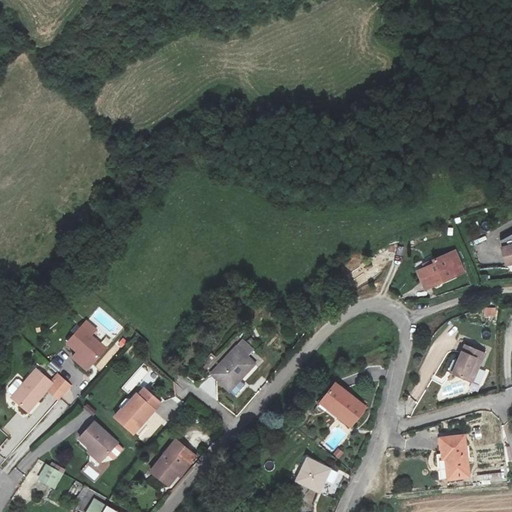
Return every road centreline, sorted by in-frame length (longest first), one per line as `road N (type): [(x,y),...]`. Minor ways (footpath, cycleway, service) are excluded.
road 1 (residential): [(401,318),(368,305),(338,319),(165,511)]
road 2 (residential): [(350,511),(380,447),(404,352),(401,318)]
road 3 (unknown): [(0,489),(82,398),(66,359)]
